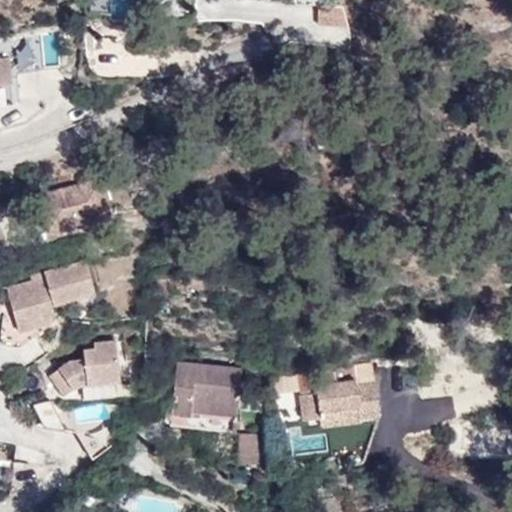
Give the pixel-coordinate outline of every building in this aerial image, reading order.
[(344,6),(319,5),(318,24),(349,25),(344,6)] [(29,65),(54,65),(54,34),(29,35),(29,65)] [(10,58),(0,58),(0,83),(12,82),(10,58)] [(12,82),(0,83),(0,105),(14,104),(12,82)] [(101,178),(39,194),(49,231),(111,214),(101,178)] [(129,276),(124,258),(94,265),(98,284),(129,276)] [(32,281),(7,288),(15,316),(4,314),(0,342),(0,343),(19,346),(49,325),(53,304),(95,293),(86,261),(31,277),(32,281)] [(71,361),(49,375),(63,395),(80,384),(120,381),(117,341),(94,343),(94,349),(84,350),(85,360),(71,361)] [(242,369),(177,362),(170,425),(236,431),(242,369)] [(354,365),(297,373),(299,395),(300,405),(302,420),(320,418),(322,417),(321,411),(358,407),(359,418),(380,415),(376,382),(357,385),(354,365)] [(299,395),(297,373),(270,376),(274,408),(300,405),(299,395)] [(47,401),(31,406),(41,434),(57,428),(47,401)] [(358,407),(321,411),(322,417),(320,418),(320,423),(359,418),(358,407)] [(266,435),(240,434),(239,462),(266,463),(266,435)]
